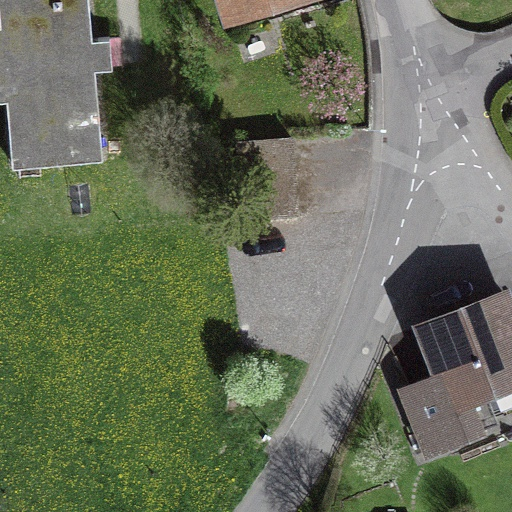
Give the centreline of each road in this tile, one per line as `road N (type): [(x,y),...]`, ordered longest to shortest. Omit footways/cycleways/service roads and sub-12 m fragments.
road 1 (residential): [(266,511),(356,352),(434,118)]
road 2 (residential): [(395,0),(434,118)]
road 3 (residential): [(434,118),(511,214)]
